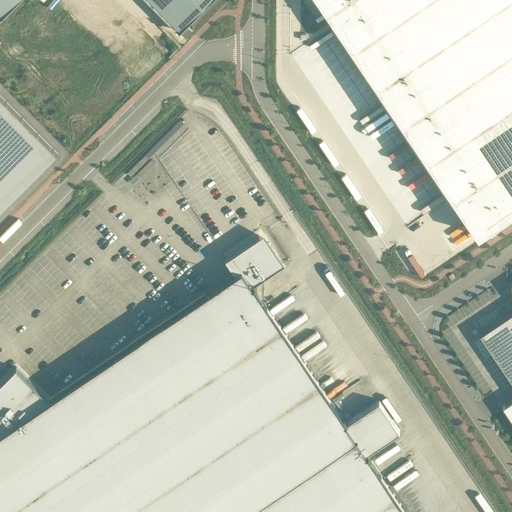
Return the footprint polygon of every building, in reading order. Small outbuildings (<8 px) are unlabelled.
[(0,0),(0,14),(1,15),(3,14),(93,105),(91,107),(96,112),(146,62),(141,57),(139,60),(80,0),(0,0)] [(181,28),(209,0),(153,0),(177,24),(174,26),(179,31),(181,28)] [(511,0),(316,0),(478,230),(511,205),(511,0)] [(0,210),(58,153),(0,94),(0,210)] [(188,188),(187,209),(198,210),(198,206),(204,206),(204,199),(208,200),(209,191),(205,191),(205,188),(199,188),(199,194),(192,194),(192,188),(188,188)] [(17,366),(0,382),(0,511),(406,511),(369,456),(371,455),(368,451),(400,429),(379,399),(347,420),(344,416),(343,417),(255,288),(257,286),(254,282),(253,284),(252,283),(285,261),(265,231),(226,257),(236,272),(49,398),(17,366)] [(278,276),(282,283),(284,282),(288,290),(290,289),(283,274),(278,276)] [(511,379),(511,286),(511,287),(511,310),(480,332),(511,379)] [(511,398),(503,405),(505,404),(509,410),(507,411),(508,412),(509,411),(511,415),(511,417),(511,418),(511,417),(511,398)]
